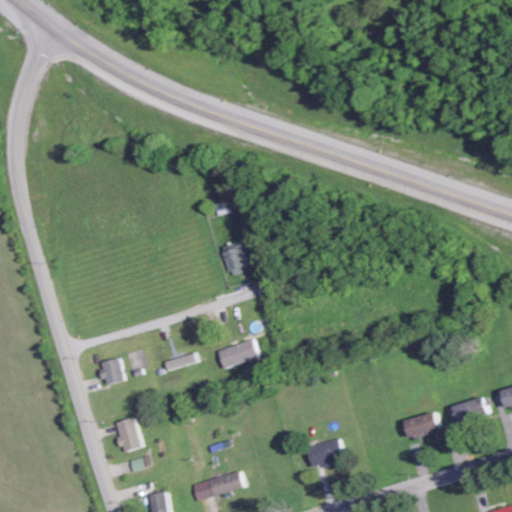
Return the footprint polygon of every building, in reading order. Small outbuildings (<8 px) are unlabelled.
[(234,212),(232,201),(220,204),(222,215),(234,212)] [(253,270),(243,242),(226,248),(236,276),(253,270)] [(230,369),(265,357),(258,339),(224,352),(230,369)] [(171,362),(174,372),(203,362),(200,353),(171,362)] [(106,363),(110,385),(130,382),(126,359),(106,363)] [(465,424),(495,415),(490,398),(460,407),(465,424)] [(446,432),(443,414),(412,419),(415,437),(446,432)] [(148,449),(142,419),(122,422),(128,453),(148,449)] [(318,467),(328,465),(329,469),(340,466),(339,461),(350,459),(346,440),(314,446),(318,467)] [(135,462),(137,471),(153,468),(151,458),(135,462)] [(203,501),(250,488),(245,471),(198,485),(203,501)] [(155,496),(158,511),(175,511),(172,493),(155,496)]
